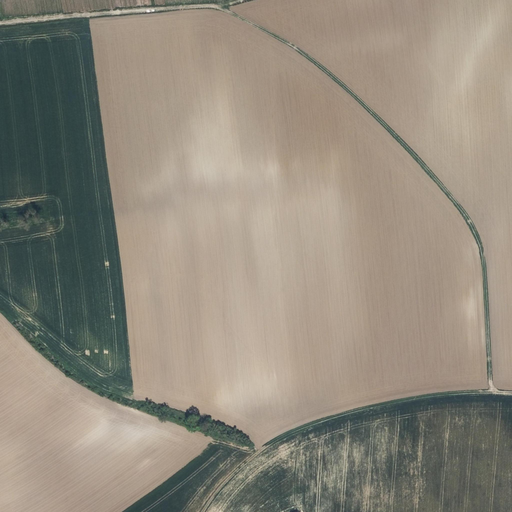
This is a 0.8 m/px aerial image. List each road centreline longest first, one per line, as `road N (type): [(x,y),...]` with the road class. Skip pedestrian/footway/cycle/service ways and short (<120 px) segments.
road 1 (track): [(0,24),(215,6),(325,69),(471,223),(482,252),(492,391)]
road 2 (track): [(492,391),(420,397),(288,433),(233,472),(200,511)]
